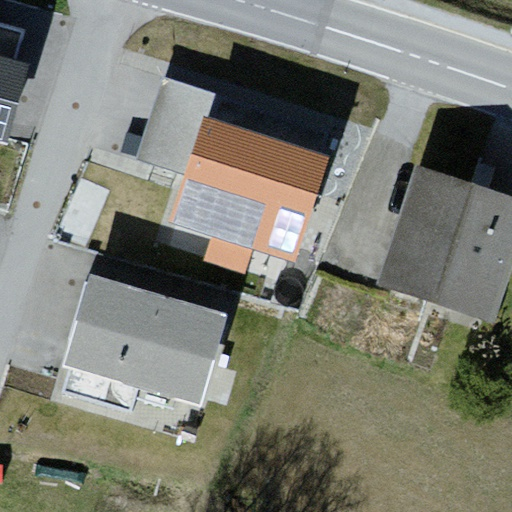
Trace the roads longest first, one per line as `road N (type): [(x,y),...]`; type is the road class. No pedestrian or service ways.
road 1 (residential): [(129,0),(0,322)]
road 2 (unclassified): [(252,0),(511,87)]
